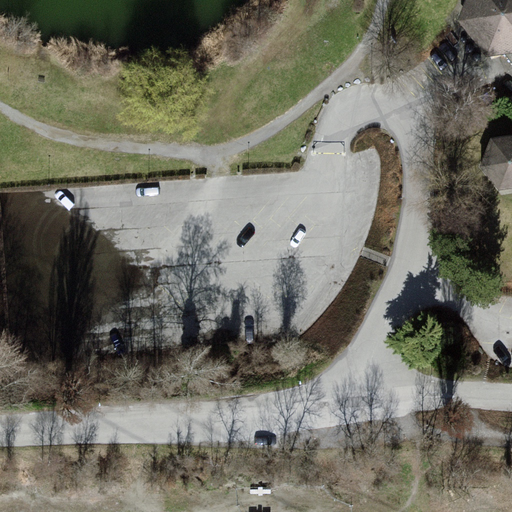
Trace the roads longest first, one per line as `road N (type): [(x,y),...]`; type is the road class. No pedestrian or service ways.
road 1 (unclassified): [(0,432),(220,422),(345,403),(511,400)]
road 2 (track): [(220,422),(511,443)]
